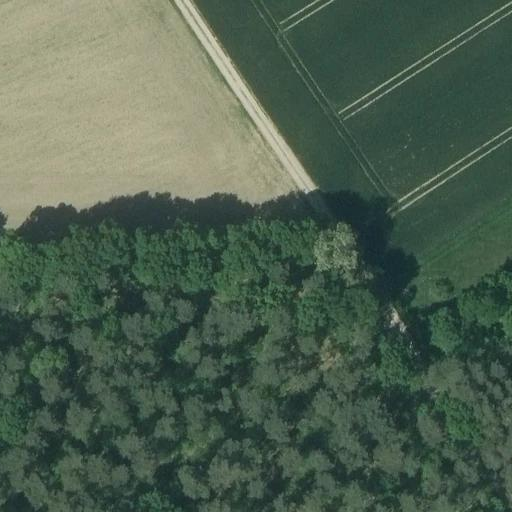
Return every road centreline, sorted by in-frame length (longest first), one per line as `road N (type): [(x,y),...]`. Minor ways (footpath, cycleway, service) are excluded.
road 1 (track): [(175,0),(410,361)]
road 2 (track): [(410,361),(420,365),(511,511)]
